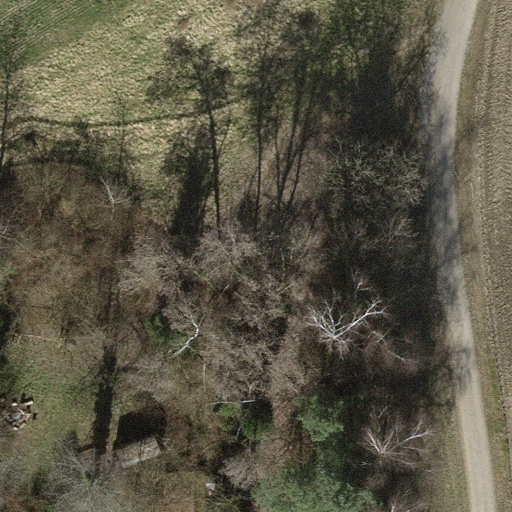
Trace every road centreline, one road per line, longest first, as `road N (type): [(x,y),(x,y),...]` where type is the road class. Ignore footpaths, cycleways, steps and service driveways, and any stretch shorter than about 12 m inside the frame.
road 1 (track): [(484,511),(442,138),(465,0)]
road 2 (track): [(316,170),(189,268),(38,462)]
road 3 (track): [(316,170),(293,241),(266,511)]
road 4 (track): [(451,58),(354,121),(316,170)]
